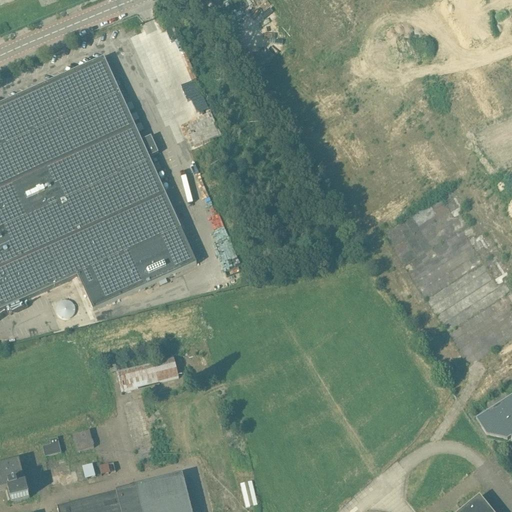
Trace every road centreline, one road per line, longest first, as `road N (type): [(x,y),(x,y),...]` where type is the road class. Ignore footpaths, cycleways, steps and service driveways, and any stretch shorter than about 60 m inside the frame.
road 1 (unknown): [(357,511),(398,466),(436,443),(458,447),(511,504)]
road 2 (unknown): [(45,502),(183,471),(193,475),(203,511)]
road 3 (tertiary): [(136,0),(0,62)]
